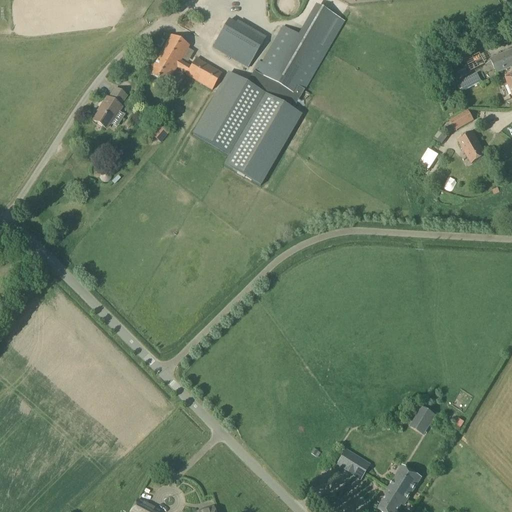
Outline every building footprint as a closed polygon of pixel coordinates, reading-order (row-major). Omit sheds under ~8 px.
[(302,9),(303,5),(302,2),(301,0),(277,0),(277,2),(276,5),(277,7),(277,10),(279,12),(281,15),(283,16),(285,17),(289,18),(291,18),(293,17),(295,16),(298,15),(300,13),(301,11),(302,9)] [(343,22),(340,20),(317,7),(300,38),(282,27),(261,65),(255,62),(250,71),(252,72),(245,84),(294,112),(301,100),(299,99),(343,22)] [(212,50),(247,70),(265,39),(237,22),(236,25),(228,20),(212,48),(212,50)] [(191,66),(181,61),(189,47),(170,37),(148,76),(166,86),(176,69),(186,74),(185,76),(212,91),(221,75),(199,62),(200,61),(196,58),(191,66)] [(471,56),(480,54),(478,45),(469,47),(471,56)] [(511,49),(489,59),(495,75),(511,67),(511,49)] [(465,61),(470,73),(485,66),(479,54),(465,61)] [(476,74),(459,82),(463,92),(480,83),(476,74)] [(229,75),(217,94),(193,137),(228,158),(223,167),(259,188),(301,116),(294,112),(245,84),(229,75)] [(93,122),(105,130),(108,125),(110,125),(121,108),(119,107),(126,97),(115,89),(108,100),(106,99),(101,107),(103,108),(93,122)] [(449,122),(450,123),(442,127),(447,135),(454,131),(472,121),(467,112),(449,122)] [(168,134),(159,127),(151,136),(160,144),(168,134)] [(472,133),(468,135),(457,141),(471,165),(485,157),(472,133)] [(417,166),(427,172),(432,164),(422,158),(417,166)] [(420,412),(411,427),(423,434),(433,420),(420,412)] [(335,467),(359,482),(369,466),(345,451),(335,467)] [(402,467),(388,490),(386,493),(387,494),(377,511),(378,511),(397,511),(401,506),(403,507),(421,479),(402,467)] [(159,511),(160,511),(138,500),(130,511),(159,511)]
